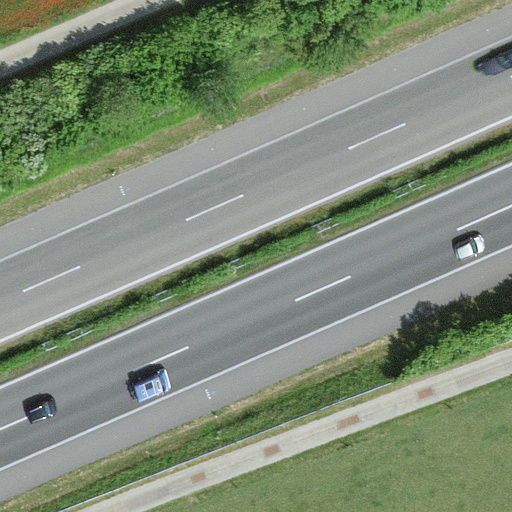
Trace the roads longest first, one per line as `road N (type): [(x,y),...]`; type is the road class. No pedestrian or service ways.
road 1 (motorway): [(511,76),(0,300)]
road 2 (motorway): [(0,428),(511,205)]
road 3 (track): [(108,511),(511,362)]
road 4 (track): [(148,0),(0,63)]
